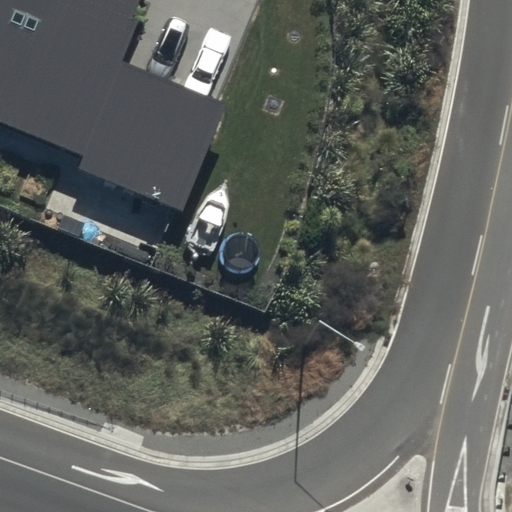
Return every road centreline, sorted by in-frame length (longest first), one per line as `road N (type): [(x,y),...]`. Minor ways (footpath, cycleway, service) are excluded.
road 1 (trunk): [(0,435),(128,481),(195,493),(255,492),(304,478),(360,447),(459,342)]
road 2 (unclassified): [(511,89),(459,342)]
road 3 (trunk): [(459,342),(462,511)]
